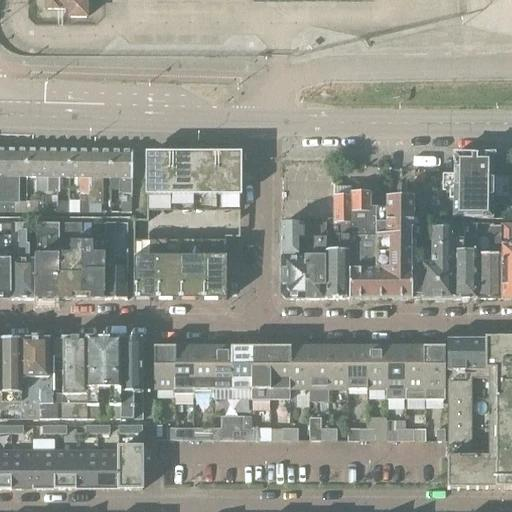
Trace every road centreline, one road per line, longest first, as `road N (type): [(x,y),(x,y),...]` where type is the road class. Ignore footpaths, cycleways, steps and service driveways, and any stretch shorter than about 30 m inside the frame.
road 1 (residential): [(157,508),(511,505)]
road 2 (residential): [(0,325),(266,324)]
road 3 (tertiary): [(265,126),(0,115)]
road 4 (tertiary): [(511,128),(265,126)]
road 5 (residential): [(266,324),(511,326)]
road 6 (residential): [(266,324),(265,126)]
road 7 (residential): [(27,511),(157,508)]
